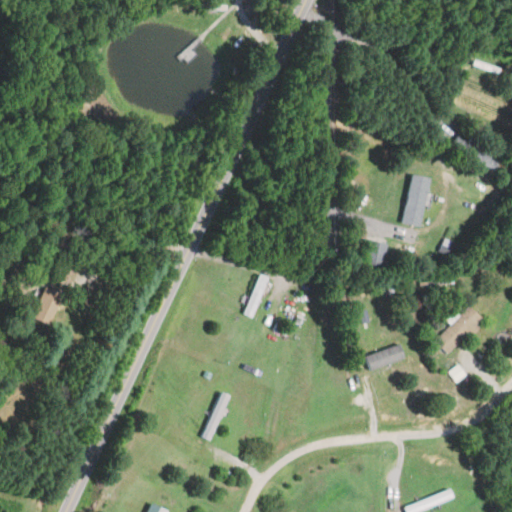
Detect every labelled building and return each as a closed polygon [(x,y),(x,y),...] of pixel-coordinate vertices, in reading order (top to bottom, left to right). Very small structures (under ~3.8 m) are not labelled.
[(473,65),(492,74),(494,68),(475,60),(473,65)] [(494,152),(470,137),(465,143),(457,138),(451,147),(492,173),(498,163),(490,158),(494,152)] [(403,223),(422,227),(432,178),(413,174),(403,223)] [(366,268),(386,268),(386,240),(366,240),(366,268)] [(270,279),(260,274),(242,313),(252,318),(270,279)] [(64,294),(45,286),(32,317),(50,325),(64,294)] [(486,321),(472,306),(435,340),(450,355),(486,321)] [(372,373),(408,359),(402,344),(366,358),(372,373)] [(202,438),(211,442),(232,397),(223,393),(202,438)] [(420,511),(457,499),(453,489),(404,506),(406,511),(420,511)] [(169,511),(152,503),(147,511),(169,511)]
